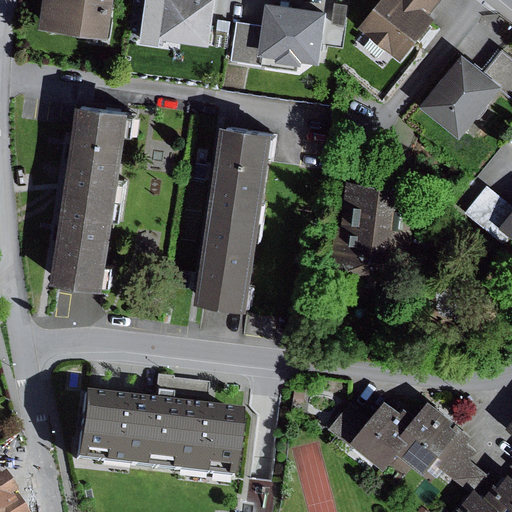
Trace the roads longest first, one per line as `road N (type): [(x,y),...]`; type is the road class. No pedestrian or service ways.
road 1 (residential): [(22,347),(109,340),(467,383),(511,375)]
road 2 (residential): [(49,511),(22,347)]
road 3 (residential): [(12,283),(0,161)]
